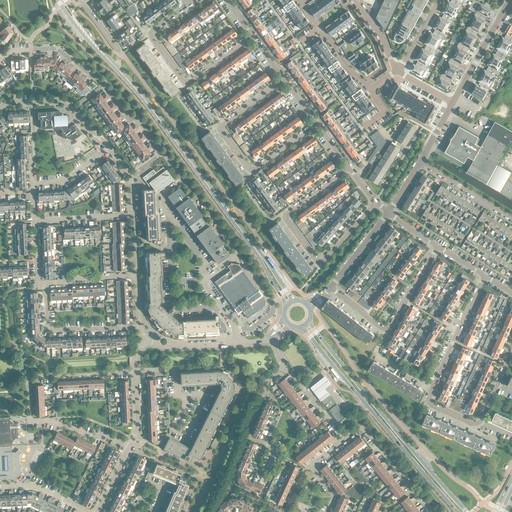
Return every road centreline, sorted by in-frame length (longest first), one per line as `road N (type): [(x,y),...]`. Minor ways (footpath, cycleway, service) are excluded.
road 1 (secondary): [(466,511),(308,320)]
road 2 (secondary): [(302,326),(457,511)]
road 3 (residential): [(349,167),(286,213),(314,258),(322,260),(375,201)]
road 4 (secondary): [(250,243),(119,71)]
road 5 (residential): [(252,34),(184,80),(150,30),(186,2)]
road 6 (residential): [(135,371),(27,377),(29,416)]
road 7 (residential): [(139,326),(54,329),(47,325),(45,283)]
road 8 (residential): [(166,210),(164,194),(184,179),(237,255)]
road 9 (residential): [(220,127),(252,169),(317,123)]
road 10 (residential): [(129,176),(160,155),(103,85)]
road 11 (residential): [(483,274),(434,387)]
